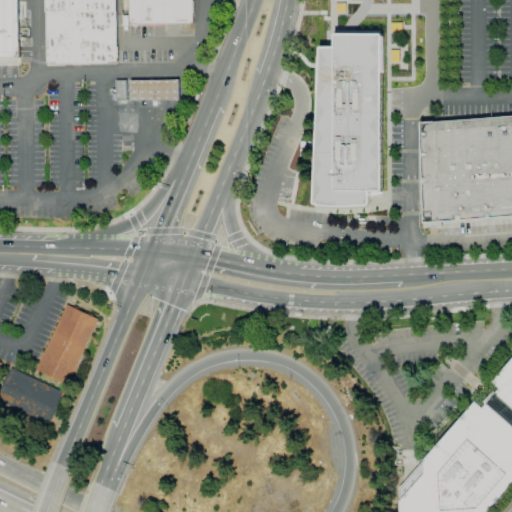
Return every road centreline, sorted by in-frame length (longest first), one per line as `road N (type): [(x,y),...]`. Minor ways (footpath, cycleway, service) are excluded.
road 1 (motorway): [(105,474),(121,466),(147,419),(188,374),(222,359),(261,357),(312,380),(335,409),(347,457),(333,511)]
road 2 (primary): [(185,281),(347,303),(511,290)]
road 3 (primary): [(401,275),(271,272),(154,251)]
road 4 (primary): [(185,281),(268,76)]
road 5 (primary): [(143,274),(64,467)]
road 6 (primary): [(122,431),(185,281)]
road 7 (primary): [(213,103),(154,251)]
road 8 (primary): [(187,168),(151,209),(88,248)]
